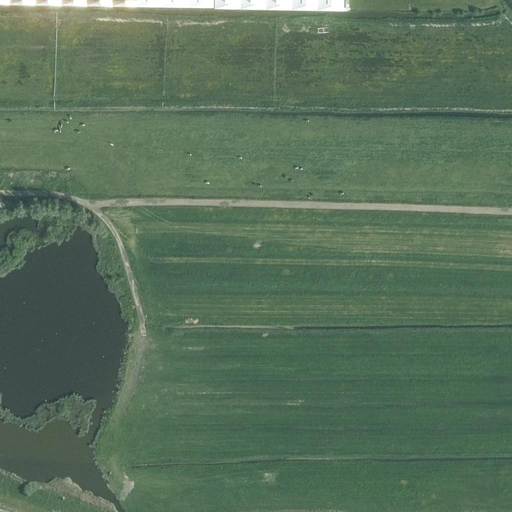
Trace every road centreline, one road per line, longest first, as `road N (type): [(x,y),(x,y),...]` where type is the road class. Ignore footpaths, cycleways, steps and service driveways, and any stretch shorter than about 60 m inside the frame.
road 1 (track): [(511,211),(94,204),(113,228),(144,326)]
road 2 (track): [(126,487),(111,471),(111,444),(144,326)]
